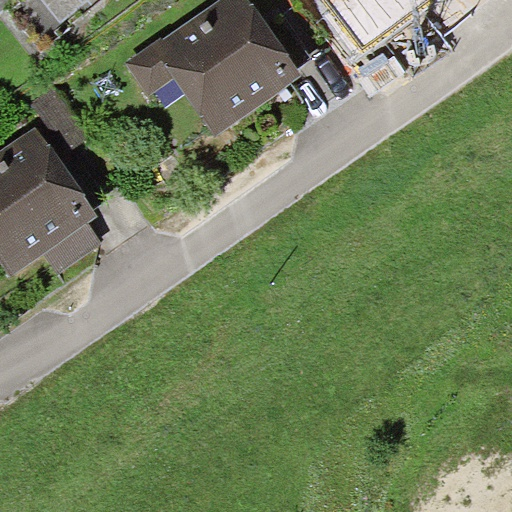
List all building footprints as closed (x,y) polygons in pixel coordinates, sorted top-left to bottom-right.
[(264,25),(246,0),(222,0),(127,65),(149,97),(173,80),(214,141),(302,81),(293,70),(272,38),(264,25)] [(328,0),(365,48),(427,0),(328,0)] [(282,14),(264,25),(272,38),(293,70),(311,59),(282,14)] [(37,131),(58,162),(90,141),(54,87),(22,109),(37,131)] [(0,264),(12,282),(47,258),(59,275),(102,245),(90,228),(99,222),(65,172),(58,162),(37,131),(0,155),(0,264)]
